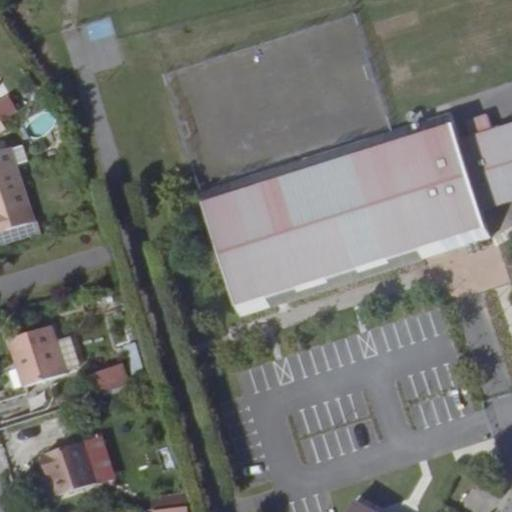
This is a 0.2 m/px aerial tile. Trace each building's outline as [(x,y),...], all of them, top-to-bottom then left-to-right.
[(0,135),(7,131),(2,122),(20,112),(9,94),(0,99),(0,135)] [(479,212),(511,202),(511,124),(490,132),(486,116),(463,123),(468,138),(457,142),(448,115),(200,192),(239,317),(472,245),(488,240),(479,212)] [(0,232),(29,223),(5,150),(0,151),(0,232)] [(20,388),(62,374),(47,327),(4,341),(20,388)] [(137,346),(125,350),(137,383),(149,379),(137,346)] [(127,367),(96,377),(102,397),(133,386),(127,367)] [(56,494),(93,484),(80,443),(38,456),(42,472),(48,470),(50,476),(56,494)] [(150,509),(187,505),(183,494),(149,498),(150,509)] [(374,511),(355,501),(348,511),(374,511)]
